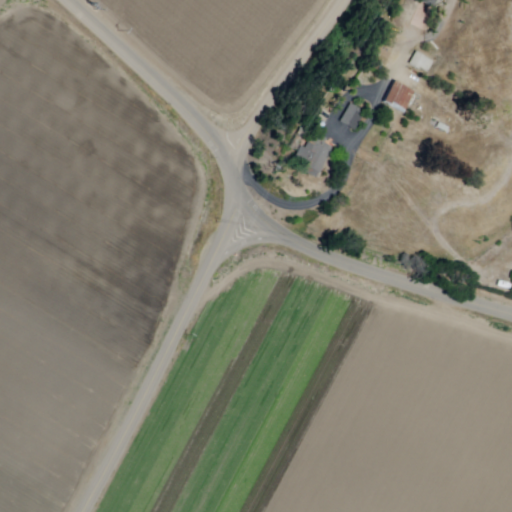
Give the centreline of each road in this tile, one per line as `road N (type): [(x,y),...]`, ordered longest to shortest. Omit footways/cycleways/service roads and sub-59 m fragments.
road 1 (secondary): [(63,0),(145,74),(275,234),(376,276),(511,315)]
road 2 (tertiary): [(80,511),(243,202)]
road 3 (residential): [(226,176),(350,0)]
